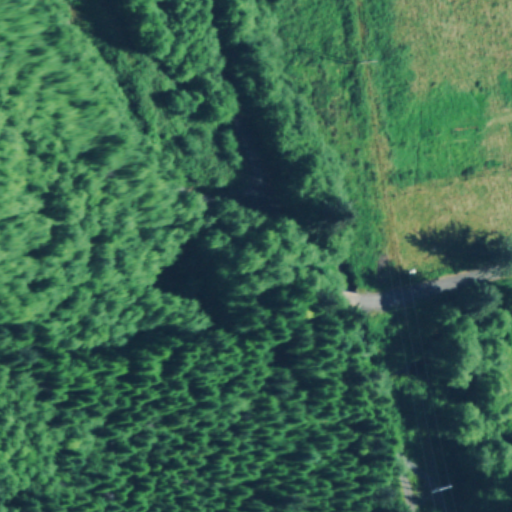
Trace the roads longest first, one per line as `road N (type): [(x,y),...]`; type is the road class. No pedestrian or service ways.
road 1 (residential): [(339,295),(322,286),(291,242),(232,114),(195,0)]
road 2 (residential): [(392,451),(357,379),(339,295)]
